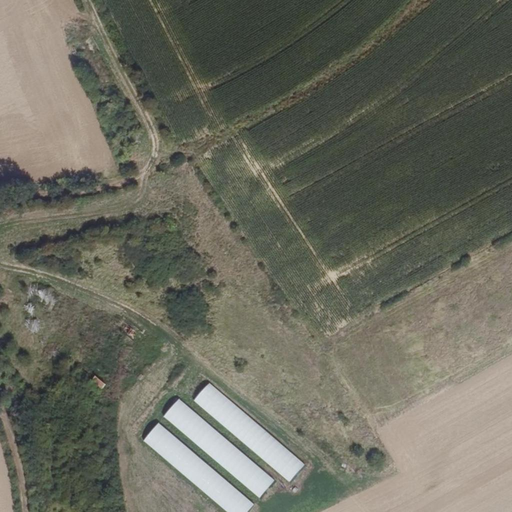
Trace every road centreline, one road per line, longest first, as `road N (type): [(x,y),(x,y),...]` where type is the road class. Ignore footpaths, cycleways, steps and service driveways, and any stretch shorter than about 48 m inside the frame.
road 1 (track): [(419,0),(340,66),(200,144),(166,148),(138,174),(0,195)]
road 2 (track): [(0,266),(116,304),(190,351),(321,455),(349,489)]
road 3 (track): [(144,170),(135,201),(0,226)]
road 4 (track): [(87,0),(159,152)]
